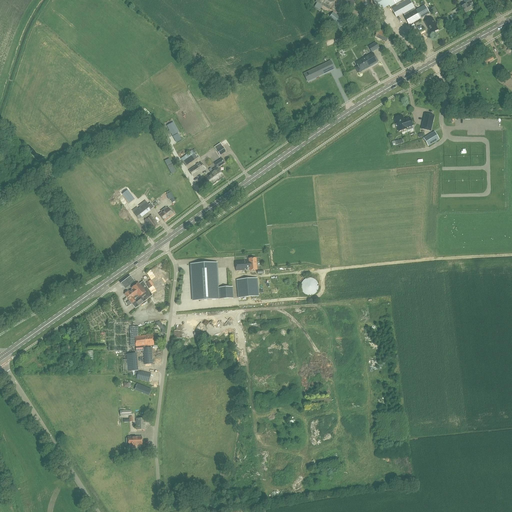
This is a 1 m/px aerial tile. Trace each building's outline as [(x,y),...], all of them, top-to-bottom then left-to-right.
[(329,9),(334,0),(316,0),(315,2),(321,5),(321,4),(329,9)] [(409,0),(372,0),(379,10),(389,4),(392,10),(409,0)] [(420,19),(409,0),(392,10),(396,17),(403,14),(410,25),(420,19)] [(470,0),(462,0),(465,4),(462,6),(463,8),(462,8),(465,13),(472,9),(471,6),(473,5),(470,0)] [(425,5),(416,10),(420,19),(430,13),(425,5)] [(340,30),(346,23),(333,13),(330,16),(328,15),(325,18),(340,30)] [(446,23),(454,18),(452,15),(444,20),(446,23)] [(433,33),(438,30),(436,26),(437,25),(432,18),(426,21),(428,26),(430,31),(431,30),(433,33)] [(386,42),(390,34),(379,29),(375,37),(386,42)] [(372,53),(380,48),(376,42),(369,46),(372,53)] [(356,63),(359,66),(357,67),(357,68),(358,71),(360,71),(361,70),(361,71),(362,70),(362,71),(364,70),(364,69),(365,69),(366,69),(366,68),(371,65),(378,61),(373,53),(363,59),(356,63)] [(330,62),(307,73),(310,79),(330,71),(327,66),(331,65),(330,62)] [(431,131),(434,116),(425,114),(422,129),(431,131)] [(406,128),(413,125),(410,118),(404,120),(402,116),(395,118),(399,132),(407,129),(406,128)] [(169,135),(171,134),(172,136),(178,133),(173,123),(167,126),(169,131),(168,132),(169,135)] [(438,139),(434,132),(424,138),(428,145),(438,139)] [(226,152),(221,144),(221,143),(215,148),(221,156),(226,152)] [(186,166),(194,160),(190,153),(181,159),(186,166)] [(218,168),(225,163),(222,158),(215,164),(217,167),(211,171),(212,173),(205,177),(211,186),(224,177),(218,168)] [(172,174),(176,171),(172,162),(167,165),(172,174)] [(193,177),(206,169),(201,162),(189,170),(193,177)] [(125,189),(120,193),(126,202),(132,198),(125,189)] [(173,203),(176,201),(171,192),(167,194),(169,200),(171,199),(173,203)] [(133,212),(139,220),(151,210),(148,205),(149,205),(145,200),(145,201),(146,203),(138,209),(133,212)] [(165,222),(174,215),(168,207),(167,208),(166,208),(161,211),(162,213),(159,214),(165,222)] [(152,230),(159,225),(151,215),(145,220),(152,230)] [(250,271),(257,270),(256,258),(249,259),(249,260),(235,261),(236,271),(250,270),(250,271)] [(193,301),(219,299),(217,268),(216,263),(191,264),(192,270),(193,301)] [(231,267),(219,268),(220,288),(218,288),(219,299),(233,298),(231,267)] [(131,277),(121,284),(125,289),(135,282),(131,277)] [(239,298),(259,296),(257,278),(237,280),(239,298)] [(318,289),(318,288),(318,287),(317,286),(317,285),(317,284),(316,283),(316,282),(315,282),(314,281),(313,281),(313,280),(312,280),(311,280),(310,280),(309,280),(308,280),(307,280),(306,281),(305,281),(304,282),(303,283),(303,284),(302,285),(302,286),(302,287),(302,288),(302,289),(302,290),(302,291),(303,292),(304,293),(304,294),(305,294),(306,295),(307,295),(308,295),(309,296),(310,296),(311,295),(312,295),(313,295),(314,294),(315,294),(316,293),(316,292),(317,292),(317,291),(317,290),(318,289)] [(136,308),(153,295),(143,281),(139,284),(138,283),(128,291),(125,294),(136,308)] [(186,326),(182,326),(182,335),(192,336),(192,330),(186,330),(186,326)] [(136,346),(144,345),(148,344),(148,345),(149,345),(154,345),(153,334),(147,335),(135,337),(136,346)] [(144,345),(144,348),(145,364),(153,364),(152,347),(149,348),(149,345),(148,345),(148,344),(144,345)] [(138,371),(137,353),(126,354),(126,359),(122,360),(122,364),(120,364),(121,374),(123,374),(123,376),(130,375),(130,376),(137,377),(138,371)] [(136,379),(141,380),(149,382),(151,374),(138,371),(137,377),(136,379)] [(137,385),(136,389),(150,394),(152,390),(137,385)] [(145,430),(145,418),(137,418),(137,430),(145,430)] [(136,445),(142,445),(142,436),(128,437),(128,445),(129,445),(129,452),(136,452),(136,445)]
